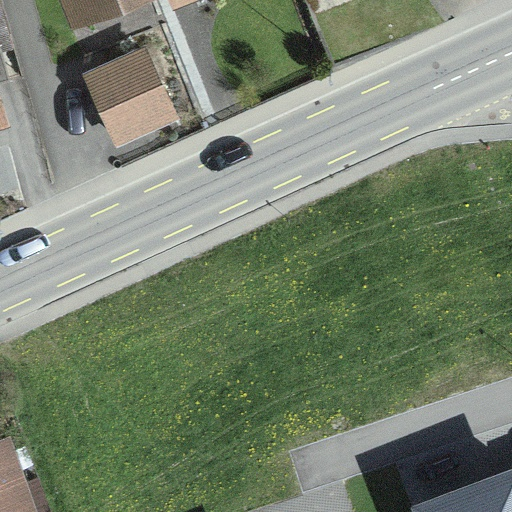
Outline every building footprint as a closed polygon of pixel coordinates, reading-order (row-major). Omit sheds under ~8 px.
[(70,0),(75,11),(101,0),(304,0),(309,11),(336,0),(70,0)] [(0,47),(10,44),(0,10),(0,47)] [(88,77),(115,136),(172,111),(145,51),(88,77)] [(28,511),(3,442),(0,442),(0,511),(28,511)] [(511,511),(511,471),(422,505),(425,511),(511,511)]
